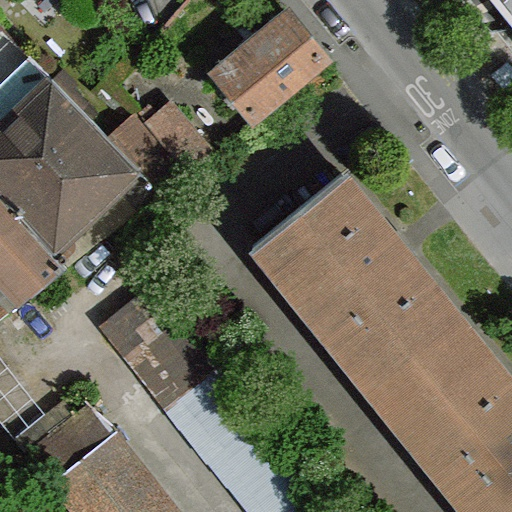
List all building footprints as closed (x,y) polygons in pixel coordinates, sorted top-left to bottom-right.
[(511,0),(489,0),(511,29),(511,0)] [(292,17),(212,82),(234,108),(244,100),(256,116),(327,60),(292,17)] [(6,126),(0,131),(0,190),(55,251),(121,189),(140,211),(166,192),(111,136),(55,80),(6,126)] [(150,106),(140,112),(189,174),(214,157),(171,102),(156,115),(150,106)] [(140,112),(111,136),(166,192),(189,174),(140,112)] [(374,389),(462,318),(345,174),(257,246),(374,389)] [(0,273),(9,284),(26,302),(68,266),(55,251),(0,190),(0,273)] [(0,291),(0,322),(26,302),(9,284),(0,291)] [(333,511),(158,291),(108,331),(253,511),(177,511),(89,406),(28,453),(75,511),(333,511)] [(473,511),(511,511),(511,380),(462,318),(374,389),(473,511)]
